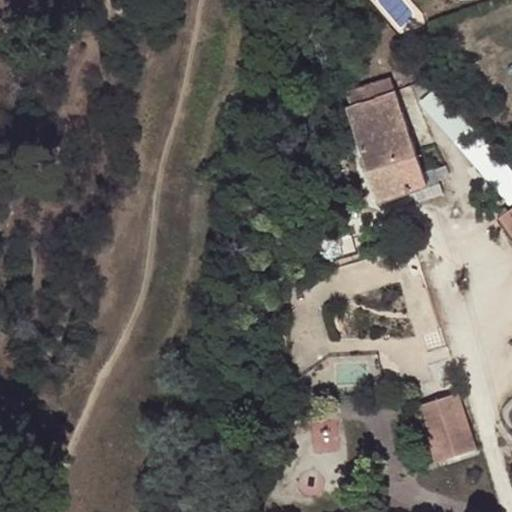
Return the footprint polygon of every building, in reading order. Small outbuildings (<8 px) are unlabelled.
[(427,187),(388,79),(343,95),(348,110),(345,111),(377,204),(427,187)] [(303,156),(318,161),(325,140),(310,134),(303,156)] [(311,183),(318,161),(303,156),(296,177),(311,183)] [(511,228),(511,208),(502,218),(511,228)] [(453,395),(439,400),(445,417),(423,426),(437,462),(474,450),(453,395)] [(445,417),(439,400),(416,408),(423,426),(445,417)]
